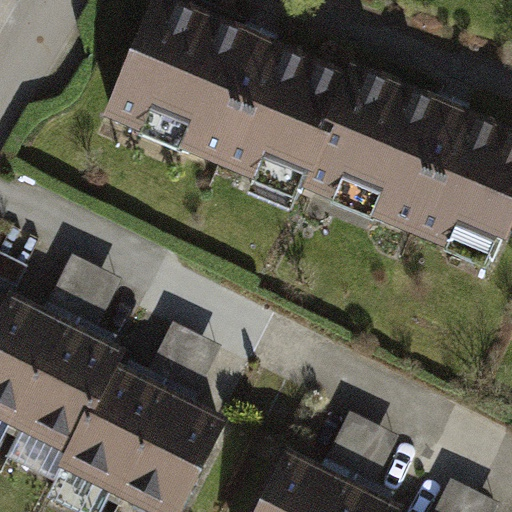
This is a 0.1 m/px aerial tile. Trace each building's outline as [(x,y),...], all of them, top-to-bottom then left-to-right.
[(163,14),(118,124),(302,198),(308,184),(346,88),(163,14)] [(346,88),(308,184),(492,258),(511,208),(511,139),(352,75),(346,88)] [(51,312),(74,324),(100,274),(76,262),(51,312)] [(74,324),(95,335),(120,284),(100,274),(74,324)] [(79,335),(25,308),(0,356),(0,413),(31,429),(79,335)] [(151,379),(174,391),(199,341),(176,329),(151,379)] [(132,362),(79,335),(31,429),(85,456),(123,380),(132,362)] [(174,391),(195,402),(220,351),(199,341),(174,391)] [(177,407),(123,380),(85,456),(76,474),(129,501),(177,407)] [(191,511),(231,434),(177,407),(129,501),(151,511),(191,511)] [(330,469),(354,480),(379,430),(356,418),(330,469)] [(354,480),(375,491),(400,440),(379,430),(354,480)] [(340,511),(351,492),(296,465),(272,511),(340,511)] [(442,511),(472,511),(480,497),(456,485),(442,511)] [(390,511),(351,492),(340,511),(390,511)] [(472,511),(498,511),(501,507),(480,497),(472,511)]
